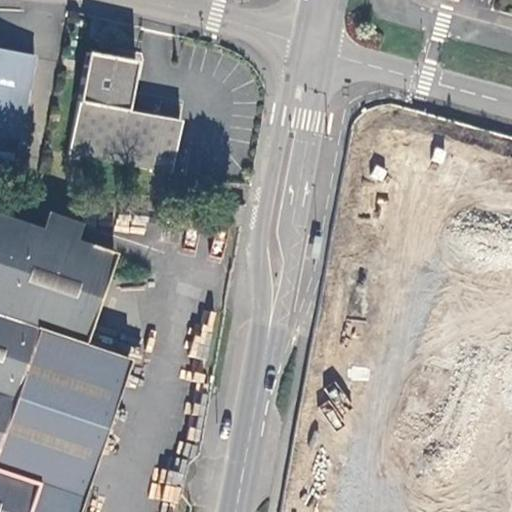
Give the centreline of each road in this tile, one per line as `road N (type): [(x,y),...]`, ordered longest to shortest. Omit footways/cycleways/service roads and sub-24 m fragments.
road 1 (primary): [(311,49),(288,84),(259,238),(258,383)]
road 2 (primary): [(258,383),(291,263),(314,92),(311,49)]
road 3 (unknown): [(132,511),(196,262)]
road 4 (tertiary): [(511,105),(311,49)]
road 5 (residential): [(311,49),(139,0)]
road 6 (residential): [(511,43),(411,16),(388,0)]
road 7 (primary): [(258,383),(235,511)]
